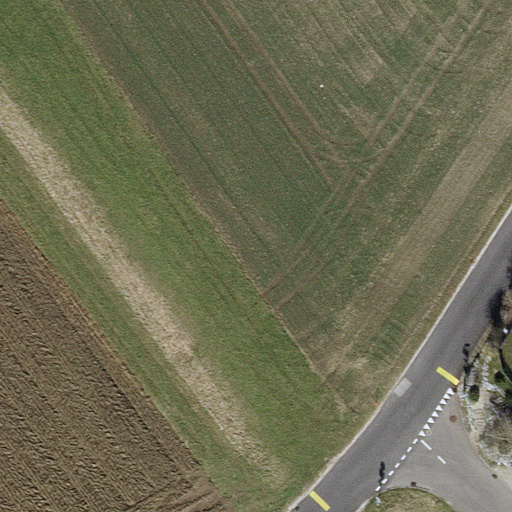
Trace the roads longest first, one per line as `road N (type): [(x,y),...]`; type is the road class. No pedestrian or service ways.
road 1 (unclassified): [(405,419),(511,258)]
road 2 (residential): [(405,419),(505,511)]
